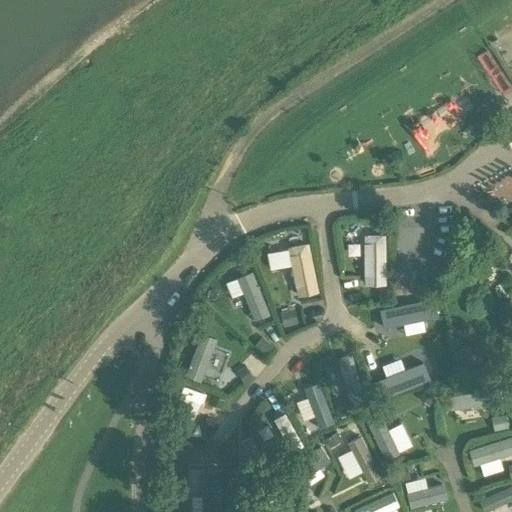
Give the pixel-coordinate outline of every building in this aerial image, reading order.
[(385,237),(363,238),(364,288),(385,288),(385,237)] [(307,246),(287,249),(296,300),(318,296),(307,246)] [(252,275),(236,282),(253,324),(269,318),(252,275)] [(434,301),(379,312),(383,332),(438,320),(434,301)] [(415,331),(429,378),(451,371),(436,324),(415,331)] [(198,329),(186,373),(202,377),(214,334),(198,329)] [(366,404),(352,358),(337,362),(350,408),(366,404)] [(423,366),(370,387),(377,405),(430,384),(423,366)] [(494,379),(449,389),(453,406),(497,397),(494,379)] [(219,398),(180,382),(175,398),(213,412),(219,398)] [(318,432),(333,425),(318,386),(304,391),(318,432)] [(303,448),(284,415),(274,423),(292,456),(303,448)] [(385,464),(399,457),(382,416),(365,424),(385,464)] [(252,439),(240,445),(257,480),(269,473),(252,439)] [(368,486),(381,480),(360,439),(348,446),(368,486)] [(473,470),(511,457),(511,442),(511,440),(469,454),(473,470)] [(298,486),(330,465),(320,451),(288,472),(298,486)] [(221,511),(221,474),(200,475),(201,511),(221,511)] [(409,511),(412,511),(447,503),(443,488),(406,498),(409,511)] [(482,511),(492,511),(511,503),(511,489),(479,504),(482,511)] [(393,511),(399,510),(392,495),(359,511),(393,511)] [(264,511),(258,496),(243,501),(248,511),(264,511)]
